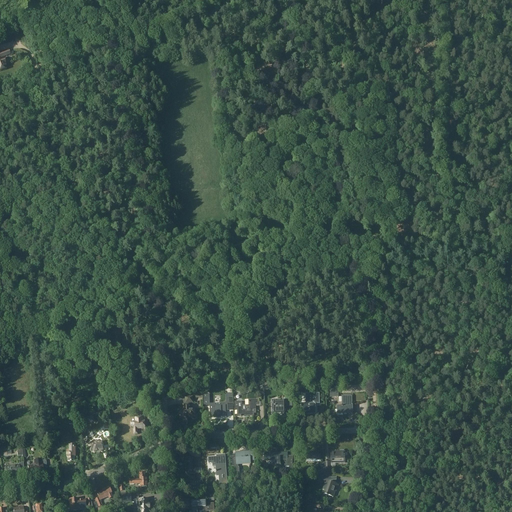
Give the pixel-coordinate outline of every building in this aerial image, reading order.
[(0,71),(6,69),(5,65),(3,59),(0,60),(0,58),(9,55),(8,50),(0,53),(0,71)] [(306,404),(301,404),(301,415),(315,415),(315,404),(319,404),(319,394),(305,394),(306,404)] [(183,404),(182,404),(183,417),(189,416),(189,418),(193,418),(196,418),(196,415),(196,410),(194,410),(191,410),(191,404),(193,403),(193,396),(192,396),(185,397),(185,400),(185,404),(183,404)] [(349,414),(350,414),(352,414),(352,397),(342,397),(342,406),(337,406),(337,414),(346,414),(347,414),(349,414)] [(275,404),(272,404),(272,416),(286,415),(286,406),(292,406),(292,399),(285,399),(285,401),(275,401),(275,404)] [(241,406),(241,402),(235,403),(235,410),(237,410),(237,417),(253,416),(253,414),(255,414),(255,404),(258,404),(257,400),(249,400),(249,406),(241,406)] [(221,417),(226,417),(226,413),(225,413),(225,409),(226,409),(225,405),(209,406),(210,413),(211,413),(211,418),(215,417),(221,417)] [(86,413),(86,416),(83,416),(84,424),(94,422),(93,416),(90,417),(89,412),(86,413)] [(133,427),(134,435),(137,434),(137,429),(145,429),(144,420),(142,420),(141,417),(135,418),(135,422),(133,422),(133,423),(131,423),(131,427),(133,427)] [(93,451),(94,453),(99,451),(99,452),(103,450),(102,447),(103,447),(102,443),(101,443),(101,442),(98,443),(97,443),(97,441),(90,443),(90,445),(88,446),(90,452),(93,451)] [(71,462),(72,462),(71,460),(75,460),(75,457),(76,457),(75,445),(69,445),(69,449),(68,449),(68,451),(66,451),(67,457),(68,462),(71,462)] [(233,460),(230,461),(231,467),(234,467),(234,476),(235,476),(237,476),(237,473),(234,474),(234,468),(238,468),(238,464),(249,463),(250,463),(250,460),(254,460),(253,453),(249,454),(249,452),(249,453),(248,453),(242,453),(241,453),(241,454),(236,455),(236,459),(233,459),(233,460)] [(344,463),(344,460),(344,452),(337,452),(337,453),(330,453),(330,464),(344,463)] [(264,454),(264,460),(275,460),(275,468),(280,468),(280,460),(286,460),(286,465),(284,465),(284,471),(292,471),(293,456),(287,456),(287,453),(264,453),(264,454)] [(320,453),(306,453),(306,460),(306,462),(320,462),(320,459),(320,453)] [(220,457),(208,458),(209,463),(213,463),(213,466),(216,466),(217,476),(219,476),(219,479),(226,479),(225,455),(220,456),(220,457)] [(188,474),(196,474),(195,458),(187,458),(188,474)] [(35,465),(28,466),(29,473),(38,472),(39,471),(42,470),(42,471),(43,471),(43,470),(47,470),(46,460),(41,461),(40,461),(40,460),(34,460),(35,465)] [(19,465),(5,467),(6,475),(20,474),(20,473),(24,473),(23,463),(18,463),(19,465)] [(140,484),(140,487),(147,487),(147,478),(145,478),(145,473),(139,473),(139,480),(129,480),(130,485),(140,484)] [(327,484),(323,494),(333,497),(335,490),(336,490),(338,485),(337,485),(336,485),(336,481),(331,481),(330,481),(329,483),(329,485),(327,484)] [(194,482),(191,482),(192,492),(201,491),(200,482),(194,482)] [(97,494),(98,498),(95,499),(96,502),(93,503),(96,508),(99,507),(102,506),(100,501),(108,497),(109,499),(113,498),(111,494),(112,493),(109,487),(103,489),(104,490),(97,494)] [(69,500),(70,511),(79,511),(79,507),(86,507),(85,500),(79,500),(69,500)] [(138,501),(134,501),(134,504),(134,509),(137,509),(137,511),(148,511),(148,510),(149,510),(149,505),(148,505),(148,500),(139,501),(138,501)] [(202,511),(214,511),(213,504),(199,505),(199,501),(189,501),(190,508),(192,508),(191,511),(202,511)]
